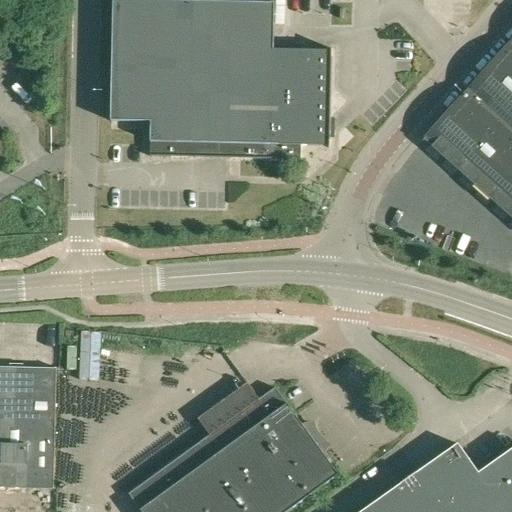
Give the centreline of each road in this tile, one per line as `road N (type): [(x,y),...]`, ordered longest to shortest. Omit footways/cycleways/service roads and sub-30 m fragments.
road 1 (unclassified): [(85,283),(86,0)]
road 2 (unclassified): [(348,275),(279,271),(85,283)]
road 3 (unclassified): [(348,275),(353,208),(371,172),(458,71)]
road 4 (unclassified): [(450,422),(351,324),(348,275)]
road 5 (unclassified): [(511,319),(348,275)]
